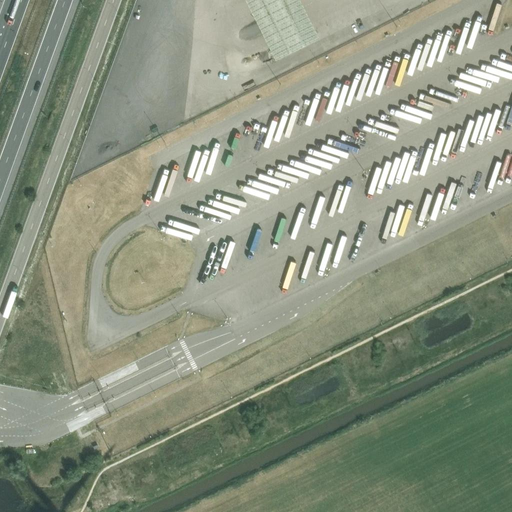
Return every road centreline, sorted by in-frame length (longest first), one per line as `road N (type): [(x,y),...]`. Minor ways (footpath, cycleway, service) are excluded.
road 1 (tertiary): [(0,313),(113,0)]
road 2 (unclassified): [(228,91),(415,0)]
road 3 (motorway): [(0,180),(65,0)]
